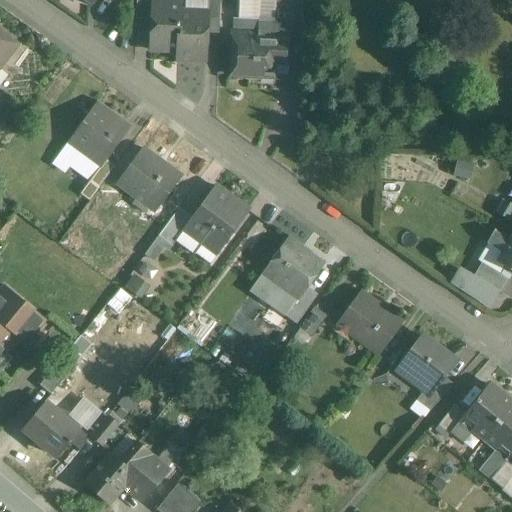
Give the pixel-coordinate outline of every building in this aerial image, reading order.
[(135,0),(135,19),(135,20),(151,20),(151,3),(151,2),(152,2),(152,0),(135,0)] [(207,13),(207,24),(206,33),(218,34),(219,0),(206,0),(206,13),(207,13)] [(277,0),(278,17),(299,16),(297,0),(277,0)] [(152,3),(150,48),(149,48),(149,50),(150,50),(177,52),(179,12),(180,12),(180,4),(152,3)] [(177,52),(177,53),(176,60),(205,61),(207,15),(207,14),(206,13),(179,12),(178,51),(177,52)] [(273,76),(273,82),(273,84),(274,84),(275,76),(287,77),(288,48),(290,48),(291,40),(257,38),(257,31),(235,30),(235,46),(230,46),(229,73),(229,74),(273,76)] [(0,66),(16,46),(0,32),(0,66)] [(288,48),(287,74),(287,75),(287,77),(298,77),(298,81),(300,81),(302,50),(301,49),(288,48)] [(130,126),(108,110),(107,109),(97,102),(67,143),(100,167),(130,126)] [(143,149),(135,160),(134,160),(117,184),(132,195),(135,191),(156,206),(153,210),(155,211),(180,177),(143,149)] [(98,189),(113,169),(113,168),(115,166),(106,160),(100,167),(99,168),(89,182),(98,189)] [(217,255),(249,212),(215,186),(192,217),(183,230),(184,230),(217,255)] [(179,208),(158,236),(172,246),(184,230),(183,230),(192,217),(179,208)] [(323,266),(308,255),(301,250),(301,249),(288,240),(264,272),(264,273),(285,287),(282,292),(296,302),(323,266)] [(511,240),(500,256),(511,263),(511,240)] [(511,277),(482,259),(476,273),(505,292),(511,280),(511,277)] [(45,320),(9,290),(4,286),(0,291),(0,352),(4,348),(8,351),(18,339),(20,341),(28,331),(32,334),(45,320)] [(296,324),(313,300),(314,300),(317,295),(307,288),(297,302),(296,302),(295,302),(285,316),(296,324)] [(402,322),(384,309),(361,292),(340,321),(381,351),(402,322)] [(313,337),(327,314),(312,305),(298,327),(313,337)] [(452,359),(433,345),(422,336),(412,350),(413,357),(410,360),(403,361),(399,368),(399,373),(406,378),(413,377),(432,391),(443,377),(442,372),(452,359)] [(39,385),(43,389),(44,389),(50,394),(65,376),(54,367),(39,385)] [(429,411),(438,402),(453,385),(443,377),(432,392),(426,387),(416,401),(429,411)] [(488,434),(511,405),(511,393),(493,379),(464,414),(488,434)] [(86,429),(100,412),(84,397),(69,414),(86,429)] [(22,429),(31,436),(42,445),(43,445),(58,457),(79,431),(44,403),(22,429)] [(511,405),(488,434),(511,455),(511,454),(511,405)] [(108,416),(97,430),(96,430),(90,437),(101,446),(119,425),(108,416)] [(109,504),(123,487),(152,455),(137,442),(136,442),(136,443),(119,461),(110,454),(84,483),(109,504)] [(187,444),(173,462),(172,463),(171,464),(184,474),(200,454),(187,444)] [(511,491),(511,463),(497,450),(483,468),(511,491)] [(169,470),(152,455),(123,487),(141,503),(154,488),(169,470)] [(191,511),(193,511),(201,504),(178,484),(169,494),(191,511)] [(191,511),(169,494),(156,510),(158,511),(191,511)]
